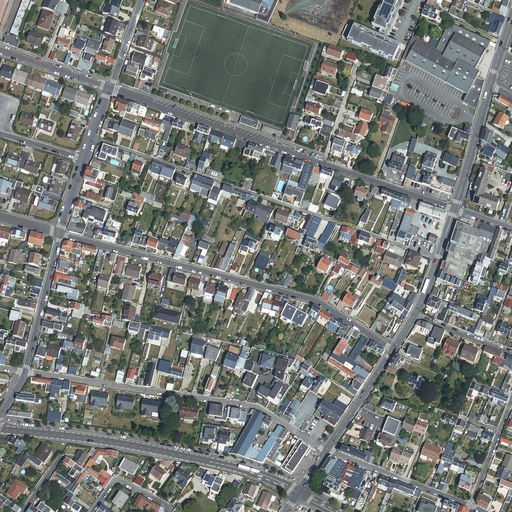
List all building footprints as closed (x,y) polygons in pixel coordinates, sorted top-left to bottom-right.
[(30,0),(20,0),(21,0),(21,1),(23,2),(13,29),(19,31),(30,0)] [(58,6),(60,0),(46,0),(43,8),(54,12),(57,6),(58,6)] [(123,0),(112,0),(111,7),(112,7),(120,10),(123,0)] [(268,22),(278,0),(225,0),(232,2),(231,5),(258,14),(256,18),(268,22)] [(397,6),(398,3),(397,3),(398,0),(383,0),(382,3),(384,4),(382,9),(380,14),(378,13),(374,21),(376,22),(374,27),(381,30),(386,33),(396,11),(394,10),(396,5),(397,6)] [(437,1),(435,0),(428,0),(426,6),(434,9),(436,4),(437,1)] [(459,0),(454,0),(452,7),(456,9),(457,10),(461,1),(459,0)] [(436,4),(434,9),(437,11),(448,16),(449,14),(449,13),(439,8),(439,5),(436,4)] [(111,7),(108,6),(105,14),(103,13),(101,17),(106,18),(107,15),(109,16),(112,8),(112,7),(111,7)] [(158,6),(155,15),(169,20),(172,10),(158,6)] [(434,9),(426,6),(421,16),(432,21),(435,16),(437,11),(434,9)] [(505,17),(506,13),(501,11),(493,7),(492,9),(491,11),(505,17)] [(117,19),(120,11),(112,8),(109,16),(117,19)] [(44,12),(38,28),(48,31),(54,16),(44,12)] [(449,14),(448,16),(464,23),(465,21),(453,17),(449,14)] [(504,19),(496,15),(489,32),(498,36),(504,19)] [(115,37),(118,27),(119,27),(121,23),(108,19),(103,33),(115,37)] [(489,41),(452,24),(447,26),(440,41),(462,53),(458,61),(472,68),(470,73),(477,77),(480,72),(475,70),(489,41)] [(390,45),(369,35),(369,36),(364,33),(362,32),(361,32),(357,30),(357,29),(354,27),(354,28),(347,25),(342,36),(349,39),(354,42),(353,44),(362,48),(363,46),(367,49),(372,51),(371,53),(380,57),(381,55),(386,58),(385,60),(390,62),(391,60),(396,63),(401,52),(398,50),(399,49),(396,48),(395,49),(389,46),(390,45)] [(162,39),(165,31),(155,27),(153,32),(155,33),(159,34),(158,36),(158,37),(162,39)] [(168,42),(171,33),(165,31),(162,39),(164,40),(166,41),(168,42)] [(33,33),(28,44),(41,49),(46,38),(33,33)] [(112,55),(118,39),(105,34),(104,38),(108,40),(103,52),(112,55)] [(6,36),(3,44),(13,47),(16,40),(17,37),(12,36),(12,38),(6,36)] [(65,40),(62,39),(59,37),(56,45),(60,47),(60,46),(64,47),(64,49),(68,50),(71,42),(70,41),(65,40)] [(143,37),(141,37),(137,47),(151,52),(155,42),(143,37)] [(428,45),(412,37),(402,60),(446,83),(451,73),(453,74),(459,63),(436,50),(428,45)] [(432,38),(428,45),(436,50),(439,42),(432,38)] [(82,49),(83,50),(86,44),(78,41),(76,47),(74,46),(72,52),(79,55),(82,49)] [(439,42),(436,50),(459,63),(453,74),(473,84),(477,77),(470,73),(472,68),(458,61),(462,53),(440,41),(439,42)] [(341,56),(343,50),(328,44),(327,47),(326,51),(325,54),(329,55),(340,59),(341,56)] [(97,58),(98,54),(100,48),(93,46),(93,47),(88,46),(85,53),(87,54),(97,58)] [(352,60),(354,55),(343,50),(341,56),(352,60)] [(135,53),(131,62),(135,64),(142,66),(145,67),(148,58),(135,53)] [(97,58),(87,54),(85,61),(91,63),(92,58),(96,60),(97,58)] [(106,61),(107,58),(98,54),(97,58),(96,60),(105,63),(106,61)] [(135,64),(131,62),(130,67),(128,66),(127,71),(137,75),(139,68),(135,66),(135,64)] [(326,62),(323,71),(334,74),(337,65),(326,62)] [(351,74),(353,67),(346,65),(343,72),(351,74)] [(148,78),(154,81),(157,72),(145,67),(142,66),(141,68),(140,69),(143,71),(141,78),(141,80),(144,81),(145,80),(146,78),(148,78)] [(12,82),(16,71),(4,67),(1,78),(12,82)] [(389,80),(393,71),(389,69),(386,75),(384,79),(388,80),(389,80)] [(28,75),(16,71),(12,82),(24,86),(28,75)] [(451,73),(446,83),(468,94),(473,84),(453,74),(451,73)] [(35,78),(28,75),(24,86),(32,88),(35,78)] [(330,82),(314,76),(313,80),(329,86),(330,82)] [(383,92),(388,80),(384,79),(377,76),(373,88),(383,92)] [(479,100),(485,81),(477,77),(473,84),(468,94),(464,101),(477,109),(479,101),(479,100)] [(47,82),(35,78),(32,88),(43,93),(47,82)] [(329,86),(313,80),(307,98),(314,100),(315,98),(311,96),(313,92),(311,92),(313,86),(319,88),(321,88),(327,91),(329,86)] [(59,86),(47,82),(43,93),(51,95),(55,97),(59,86)] [(74,103),(78,93),(66,88),(62,99),(74,103)] [(386,95),(387,93),(383,92),(382,93),(379,102),(383,103),(383,102),(386,95)] [(92,97),(78,93),(74,103),(88,108),(92,97)] [(390,105),(392,98),(386,95),(383,102),(390,105)] [(511,108),(511,103),(501,97),(498,102),(511,110),(511,108)] [(112,100),(111,103),(117,105),(115,110),(119,112),(120,111),(126,113),(127,108),(129,103),(116,99),(112,100)] [(335,100),(332,107),(339,109),(342,102),(335,100)] [(308,102),(306,110),(318,114),(321,106),(313,103),(308,102)] [(142,108),(129,103),(127,108),(133,110),(140,113),(142,108)] [(363,110),(360,119),(369,123),(373,114),(363,110)] [(391,113),(383,110),(379,122),(380,122),(383,123),(384,126),(382,132),(390,135),(395,121),(395,119),(389,117),(391,113)] [(71,112),(70,117),(80,120),(82,115),(71,112)] [(509,119),(500,113),(493,124),(502,130),(505,124),(507,122),(509,119)] [(33,127),(36,119),(24,114),(21,123),(33,127)] [(165,116),(161,114),(159,121),(156,120),(156,122),(155,123),(162,125),(165,116)] [(292,115),(287,128),(294,130),(299,117),(292,115)] [(175,119),(165,116),(162,125),(165,126),(172,128),(173,127),(175,119)] [(306,118),(300,116),(298,124),(303,126),(304,123),(306,119),(306,118)] [(258,123),(241,117),(239,123),(256,129),(258,123)] [(162,125),(155,123),(153,122),(146,119),(144,124),(160,130),(162,125)] [(185,122),(175,119),(173,127),(183,131),(185,122)] [(319,122),(312,120),(312,121),(310,125),(315,127),(318,128),(321,129),(321,128),(322,125),(323,123),(319,122)] [(43,121),(43,122),(40,130),(52,134),(55,125),(43,121)] [(135,126),(123,122),(121,128),(119,133),(119,134),(131,138),(135,126)] [(368,126),(360,123),(355,134),(358,135),(363,137),(368,126)] [(82,128),(81,128),(72,125),(67,139),(77,142),(82,128)] [(120,128),(111,125),(109,129),(109,130),(119,133),(121,128),(120,128)] [(172,128),(165,126),(164,130),(167,130),(163,142),(167,143),(172,128)] [(282,132),(263,126),(261,131),(280,137),(282,132)] [(211,131),(199,127),(194,142),(200,144),(203,134),(209,137),(211,131)] [(330,137),(332,131),(325,129),(321,128),(321,129),(319,134),(324,135),(326,136),(330,137)] [(355,134),(339,128),(338,131),(339,131),(337,135),(346,138),(345,139),(355,143),(358,135),(355,134)] [(458,131),(452,129),(448,139),(453,141),(458,131)] [(494,132),(484,130),(481,140),(487,144),(491,146),(493,141),(491,140),(494,132)] [(224,136),(211,131),(209,137),(207,141),(221,146),(221,145),(224,136)] [(468,142),(469,136),(464,134),(458,131),(453,141),(459,143),(460,139),(468,142)] [(148,133),(146,132),(145,137),(155,141),(157,136),(148,133)] [(417,141),(424,144),(426,138),(426,137),(419,134),(417,141)] [(236,140),(224,136),(221,145),(229,148),(233,149),(234,146),(235,143),(236,140)] [(345,142),(335,139),(333,144),(343,148),(345,142)] [(257,147),(250,144),(247,153),(254,156),(257,147)] [(338,151),(343,152),(344,150),(345,148),(343,148),(333,144),(332,148),(335,150),(338,151)] [(494,154),(504,160),(507,155),(491,146),(487,144),(482,155),(492,159),(494,154)] [(118,150),(103,145),(101,153),(107,155),(115,158),(118,150)] [(189,149),(178,145),(175,153),(174,155),(185,159),(186,158),(188,159),(191,151),(188,150),(189,149)] [(264,149),(257,147),(254,156),(253,158),(260,160),(264,149)] [(354,154),(358,155),(359,150),(355,149),(350,147),(348,152),(352,153),(354,154)] [(455,167),(459,159),(444,152),(441,159),(443,160),(442,162),(455,167)] [(29,162),(32,156),(24,153),(22,159),(22,160),(26,161),(29,162)] [(283,156),(277,154),(273,164),(279,166),(283,156)] [(22,160),(22,159),(10,155),(7,164),(15,166),(19,168),(22,160)] [(121,162),(128,164),(129,160),(130,157),(123,155),(121,162)] [(427,167),(431,158),(425,156),(422,166),(427,168),(427,167)] [(296,160),(287,157),(284,166),(293,169),(296,160)] [(202,158),(198,169),(203,171),(207,160),(202,158)] [(436,159),(431,158),(427,167),(429,168),(433,169),(436,160),(436,159)] [(304,163),(296,160),(293,169),(299,171),(301,172),(304,163)] [(195,164),(187,161),(185,169),(190,170),(190,168),(194,169),(195,164)] [(41,166),(29,162),(26,171),(31,172),(38,175),(41,166)] [(55,174),(64,177),(68,165),(59,162),(58,165),(55,174)] [(92,162),(91,162),(89,167),(97,170),(99,164),(98,164),(92,162)] [(144,165),(135,162),(132,170),(141,173),(144,165)] [(163,165),(153,162),(151,167),(162,170),(163,165)] [(403,167),(391,163),(389,169),(401,173),(403,167)] [(314,167),(307,164),(304,173),(312,175),(314,167)] [(410,166),(404,164),(403,167),(401,173),(407,175),(410,166)] [(163,165),(162,170),(173,174),(175,169),(163,165)] [(293,169),(284,166),(282,172),(291,175),(292,173),(293,169)] [(416,168),(410,166),(407,175),(406,178),(412,180),(414,173),(416,168)] [(492,175),(495,168),(493,168),(488,166),(486,170),(482,169),(474,192),(477,193),(473,204),(496,211),(500,201),(484,196),(492,175)] [(323,169),(314,167),(312,175),(310,181),(318,184),(320,177),(323,169)] [(97,172),(88,169),(86,176),(95,179),(97,172)] [(334,173),(323,169),(320,177),(327,180),(324,188),(327,190),(328,189),(331,181),(333,176),(334,173)] [(173,174),(162,170),(160,176),(171,180),(173,174)] [(212,171),(210,177),(222,181),(224,176),(212,171)] [(428,175),(429,173),(423,171),(419,182),(423,184),(425,178),(426,175),(428,175)] [(299,188),(300,188),(306,191),(310,181),(312,175),(304,173),(299,188)] [(423,184),(430,187),(434,177),(428,175),(427,179),(425,178),(423,184)] [(95,179),(86,176),(84,181),(91,184),(95,185),(96,183),(100,185),(101,181),(98,180),(95,179)] [(195,176),(192,185),(200,187),(203,179),(195,176)] [(343,179),(335,176),(333,181),(331,185),(340,188),(343,179)] [(177,179),(175,184),(184,187),(187,180),(178,177),(177,179)] [(18,182),(11,179),(10,183),(2,180),(0,185),(0,192),(1,193),(2,191),(3,192),(3,193),(6,194),(6,193),(10,194),(12,188),(15,190),(18,182)] [(51,187),(53,181),(45,179),(44,180),(43,183),(43,185),(51,187)] [(200,187),(192,185),(190,189),(199,193),(201,189),(203,183),(205,179),(203,179),(200,187)] [(62,184),(61,184),(53,181),(51,187),(49,193),(57,196),(62,184)] [(245,181),(243,188),(250,191),(252,184),(245,181)] [(20,188),(22,189),(24,184),(18,182),(15,190),(19,191),(20,188)] [(212,187),(203,183),(201,189),(210,192),(212,188),(212,187)] [(233,189),(224,186),(222,191),(229,193),(231,194),(233,189)] [(37,188),(36,192),(36,193),(42,195),(45,189),(38,187),(37,188)] [(32,193),(22,189),(20,188),(19,191),(16,199),(28,203),(32,193)] [(210,192),(208,197),(208,198),(217,202),(220,195),(221,192),(215,190),(212,188),(210,192)] [(364,190),(361,189),(358,188),(355,196),(359,197),(363,199),(364,199),(367,193),(367,192),(364,190)] [(115,202),(118,192),(109,189),(106,200),(115,202)] [(247,194),(233,189),(231,194),(239,197),(246,199),(247,194)] [(394,194),(383,191),(381,196),(392,200),(394,194)] [(153,196),(141,192),(139,197),(147,200),(151,201),(153,196)] [(285,193),(282,202),(286,203),(287,199),(290,200),(292,195),(288,194),(285,193)] [(402,197),(394,194),(392,200),(400,202),(402,197)] [(134,198),(135,196),(133,195),(130,203),(141,207),(143,201),(134,198)] [(246,199),(239,197),(238,199),(246,202),(244,206),(247,207),(250,200),(246,199)] [(411,200),(402,197),(400,202),(409,205),(409,204),(411,200)] [(41,198),(38,206),(38,208),(52,213),(52,211),(55,204),(55,203),(51,202),(44,200),(41,198)] [(259,204),(250,200),(247,207),(246,210),(246,211),(254,214),(259,204)] [(392,200),(390,206),(398,209),(400,205),(400,202),(392,200)] [(78,204),(76,204),(75,208),(81,211),(83,206),(80,205),(81,203),(80,203),(79,203),(78,204)] [(141,207),(130,203),(127,211),(138,215),(141,207)] [(446,212),(420,203),(419,207),(418,211),(444,220),(446,212)] [(273,211),(259,204),(254,214),(254,215),(269,221),(273,211)] [(108,213),(109,210),(94,205),(93,208),(92,209),(92,212),(101,215),(106,217),(108,213)] [(371,210),(367,209),(360,222),(365,224),(371,210)] [(291,223),(293,218),(289,216),(290,215),(278,210),(274,219),(290,226),(291,223)] [(411,211),(407,210),(405,215),(412,218),(414,212),(411,211)] [(89,221),(91,213),(84,211),(81,218),(89,221)] [(190,216),(181,212),(179,217),(188,220),(189,220),(190,216)] [(269,221),(254,215),(253,218),(268,224),(269,222),(269,221)] [(412,218),(405,215),(400,231),(407,234),(410,227),(413,218),(412,218)] [(303,226),(301,232),(305,234),(308,230),(310,224),(312,218),(308,216),(305,223),(303,226)] [(320,221),(315,219),(309,233),(314,235),(317,229),(318,226),(320,221)] [(288,230),(269,222),(268,224),(265,231),(269,233),(272,235),(279,238),(282,232),(287,234),(288,230)] [(327,240),(336,225),(330,223),(319,243),(325,246),(327,240)] [(474,229),(457,223),(455,230),(485,242),(489,243),(491,244),(496,229),(482,224),(479,231),(474,229)] [(83,236),(85,232),(85,231),(68,226),(68,229),(69,232),(83,236)] [(353,231),(343,227),(341,232),(351,236),(353,231)] [(410,227),(407,234),(412,236),(415,237),(417,230),(410,227)] [(11,231),(1,228),(0,230),(0,236),(9,239),(11,231)] [(288,230),(287,234),(286,236),(299,241),(300,238),(301,239),(299,244),(302,246),(305,237),(299,234),(291,231),(290,231),(288,230)] [(485,242),(455,230),(450,245),(480,257),(482,253),(483,250),(484,246),(485,242)] [(507,233),(497,230),(494,240),(500,242),(501,236),(505,238),(507,233)] [(22,233),(13,231),(11,236),(22,239),(21,240),(22,241),(24,241),(25,240),(27,235),(23,234),(22,234),(22,233)] [(109,232),(105,231),(103,236),(115,239),(117,234),(114,233),(109,232)] [(45,236),(29,232),(27,239),(30,239),(29,243),(33,245),(37,246),(37,244),(43,246),(45,236)] [(354,234),(353,237),(351,238),(348,244),(357,247),(359,241),(358,241),(360,236),(354,234)] [(371,238),(361,234),(360,236),(358,241),(359,241),(369,245),(370,242),(371,238)] [(254,240),(245,235),(244,240),(245,241),(255,245),(257,241),(254,240)] [(150,239),(141,236),(140,236),(138,241),(139,242),(140,243),(139,246),(147,248),(147,247),(150,240),(150,239)] [(436,245),(438,238),(432,236),(429,243),(436,245)] [(189,239),(182,237),(180,243),(179,245),(184,246),(186,247),(189,239)] [(308,238),(304,247),(314,252),(317,246),(318,243),(312,240),(308,238)] [(180,243),(171,239),(169,243),(166,252),(175,255),(179,245),(180,243)] [(229,251),(232,243),(224,239),(220,250),(223,251),(228,253),(229,251)] [(159,244),(150,240),(147,247),(157,250),(157,248),(159,244)] [(169,243),(161,240),(159,244),(157,248),(166,252),(169,243)] [(328,251),(332,243),(327,240),(325,246),(323,248),(328,251)] [(500,242),(494,240),(491,249),(496,252),(500,242)] [(237,243),(233,241),(232,243),(229,251),(233,252),(237,243)] [(255,245),(245,241),(243,246),(246,247),(253,250),(255,245)] [(389,245),(379,241),(378,244),(380,245),(379,247),(385,250),(387,250),(389,245)] [(209,246),(201,243),(198,248),(203,250),(207,252),(209,246)] [(480,257),(450,245),(449,244),(446,253),(449,253),(446,263),(443,262),(440,272),(445,274),(451,276),(456,278),(462,280),(468,265),(472,267),(473,265),(477,267),(480,257)] [(184,246),(179,245),(175,255),(174,258),(178,260),(180,255),(184,246)] [(379,247),(377,247),(375,252),(383,255),(385,250),(379,247)] [(496,252),(491,249),(487,259),(491,261),(493,262),(496,252)] [(12,250),(8,263),(18,266),(22,252),(12,250)] [(391,253),(387,252),(383,261),(400,268),(404,259),(390,254),(391,253)] [(101,254),(99,253),(95,270),(99,271),(102,260),(103,255),(103,254),(101,254)] [(227,267),(232,255),(228,253),(226,257),(224,262),(220,271),(225,272),(226,269),(227,267)] [(327,256),(321,253),(318,258),(322,260),(323,259),(332,264),(335,259),(331,258),(330,260),(326,258),(327,256)] [(422,257),(410,253),(409,256),(406,265),(417,269),(422,257)] [(39,267),(42,256),(32,254),(29,265),(39,267)] [(117,255),(111,254),(108,265),(114,266),(117,255)] [(217,255),(211,269),(215,270),(219,260),(220,259),(221,257),(217,255)] [(260,255),(256,263),(265,267),(266,267),(270,259),(260,255)] [(348,261),(341,257),(338,261),(346,265),(348,266),(350,262),(349,262),(348,261)] [(491,261),(487,259),(484,258),(480,257),(477,267),(475,270),(473,277),(475,278),(474,280),(469,279),(468,282),(472,284),(481,287),(482,284),(479,283),(481,277),(484,278),(486,273),(485,272),(486,268),(488,267),(491,261)] [(124,259),(118,258),(117,262),(118,263),(118,266),(115,265),(113,274),(120,276),(124,263),(124,259)] [(350,258),(348,261),(349,262),(350,259),(354,261),(353,264),(361,268),(362,264),(350,258)] [(323,259),(322,260),(318,269),(327,274),(332,265),(332,264),(323,259)] [(215,270),(220,271),(224,262),(223,261),(219,260),(215,270)] [(69,264),(60,261),(57,272),(63,274),(65,268),(68,269),(69,264)] [(346,265),(338,261),(335,267),(332,274),(334,275),(335,273),(339,266),(342,267),(344,268),(346,265)] [(353,264),(350,262),(348,266),(346,269),(357,275),(361,268),(353,264)] [(263,271),(265,267),(256,263),(254,267),(263,271)] [(142,268),(125,264),(123,272),(127,273),(126,275),(140,279),(140,276),(141,273),(142,268)] [(507,273),(509,268),(507,267),(504,266),(502,265),(500,270),(507,273)] [(361,268),(357,275),(361,278),(366,270),(361,268)] [(405,272),(400,270),(394,284),(398,286),(398,287),(401,288),(400,287),(405,273),(405,272)] [(442,281),(445,274),(440,272),(437,279),(442,281)] [(71,277),(57,273),(54,282),(58,284),(59,279),(70,282),(71,277)] [(111,276),(101,274),(98,287),(108,290),(111,276)] [(286,280),(288,277),(283,274),(278,286),(283,288),(286,280)] [(448,283),(451,276),(445,274),(442,281),(447,283),(448,283)] [(164,278),(152,275),(149,285),(161,288),(164,278)] [(175,276),(173,285),(185,287),(187,279),(175,276)] [(376,278),(373,277),(371,282),(380,287),(380,286),(382,283),(382,282),(378,280),(379,278),(379,277),(379,276),(378,276),(377,276),(377,277),(376,278)] [(454,286),(456,278),(451,276),(448,283),(450,284),(454,286)] [(121,278),(120,284),(126,286),(131,287),(132,281),(121,278)] [(459,296),(462,288),(464,281),(462,280),(456,278),(454,286),(452,289),(457,291),(456,295),(459,296)] [(202,282),(190,279),(188,290),(197,292),(199,293),(199,291),(202,292),(204,285),(201,284),(202,282)] [(207,286),(204,285),(202,292),(205,293),(205,294),(211,295),(216,296),(219,287),(207,284),(207,286)] [(126,286),(122,301),(132,303),(136,288),(131,287),(126,286)] [(219,286),(219,287),(216,296),(225,299),(227,299),(230,290),(219,286)] [(66,289),(59,287),(58,292),(73,296),(74,291),(66,289)] [(13,289),(7,288),(5,297),(10,298),(11,294),(13,293),(14,289),(13,289)] [(504,300),(507,294),(493,288),(490,294),(494,295),(504,300)] [(255,293),(249,291),(249,292),(247,296),(242,308),(248,310),(255,293)] [(414,302),(417,296),(412,293),(411,292),(408,298),(414,302)] [(246,296),(243,295),(241,294),(240,298),(239,300),(235,308),(240,310),(246,296)] [(352,309),(357,300),(354,298),(348,294),(342,303),(352,309)] [(486,317),(494,295),(490,294),(488,300),(483,313),(482,315),(483,316),(486,317)] [(224,304),(225,299),(216,296),(214,301),(223,304),(224,304)] [(402,300),(397,296),(393,303),(398,306),(402,300)] [(442,302),(431,297),(429,302),(440,307),(442,302)] [(475,310),(483,313),(488,300),(479,297),(477,301),(478,302),(475,310)] [(274,302),(271,311),(275,313),(282,314),(287,305),(290,299),(285,298),(284,305),(281,304),(274,302)] [(266,300),(262,299),(258,308),(271,311),(274,302),(271,301),(268,301),(266,300)] [(361,302),(357,300),(352,309),(355,311),(361,302)] [(393,303),(389,300),(387,303),(390,305),(391,306),(391,307),(401,314),(404,310),(403,309),(398,306),(393,303)] [(406,302),(402,300),(398,306),(403,309),(407,302),(406,302)] [(36,311),(38,306),(28,303),(23,302),(23,305),(22,307),(36,311)] [(408,313),(412,306),(407,302),(403,309),(404,310),(408,313)] [(440,307),(429,302),(427,307),(438,311),(439,311),(440,308),(440,307)] [(448,310),(451,305),(442,302),(440,307),(440,308),(441,308),(444,309),(448,311),(448,310)] [(79,312),(81,306),(72,304),(71,310),(74,311),(79,312)] [(287,305),(282,314),(281,317),(287,320),(288,318),(292,320),(298,310),(287,305)] [(458,308),(451,305),(448,310),(455,313),(453,316),(453,315),(452,318),(451,318),(449,325),(452,326),(455,316),(458,308)] [(321,311),(314,306),(311,311),(315,313),(317,315),(318,315),(321,311)] [(126,307),(123,321),(131,323),(133,323),(137,310),(126,307)] [(179,325),(181,316),(162,311),(162,310),(156,308),(153,319),(179,325)] [(474,320),(476,315),(458,308),(455,316),(457,317),(458,314),(461,315),(474,320)] [(92,309),(92,311),(91,315),(92,315),(95,316),(101,317),(102,312),(102,311),(92,309)] [(444,323),(448,311),(444,309),(441,315),(439,321),(444,323)] [(48,315),(61,319),(62,314),(57,313),(49,310),(48,315)] [(308,316),(298,310),(292,320),(296,323),(295,325),(301,328),(308,316)] [(84,313),(79,312),(74,311),(72,317),(82,319),(84,313)] [(332,317),(322,311),(319,317),(322,319),(326,321),(328,322),(332,317)] [(20,323),(22,314),(20,314),(16,313),(12,312),(10,320),(14,321),(17,322),(20,323)] [(377,319),(388,326),(392,320),(381,312),(377,319)] [(66,323),(68,316),(63,314),(62,314),(61,319),(60,321),(66,323)] [(111,319),(101,317),(95,316),(93,323),(93,324),(103,326),(104,326),(105,321),(110,322),(109,326),(111,327),(113,319),(111,319)] [(495,321),(483,317),(481,321),(480,321),(476,331),(474,335),(482,338),(484,334),(479,333),(483,322),(487,324),(491,325),(493,326),(495,321)] [(343,325),(333,318),(330,323),(339,328),(336,332),(338,333),(339,331),(340,329),(343,325)] [(17,322),(15,332),(14,337),(18,338),(22,339),(26,324),(20,323),(17,322)] [(49,329),(54,331),(55,325),(51,324),(44,322),(43,328),(45,328),(49,329)] [(435,331),(436,328),(420,322),(418,323),(416,326),(423,329),(430,332),(431,332),(432,330),(435,331)] [(328,326),(326,328),(337,335),(338,333),(336,332),(339,328),(330,323),(328,326)] [(374,323),(370,329),(374,332),(378,326),(377,326),(374,323)] [(498,333),(502,335),(510,338),(511,331),(511,327),(500,323),(497,333),(498,333)] [(151,327),(141,325),(140,329),(139,334),(138,339),(147,341),(148,340),(149,335),(150,329),(151,327)] [(350,329),(343,325),(340,329),(343,331),(342,332),(346,334),(350,329)] [(163,332),(158,331),(150,329),(149,335),(154,337),(161,338),(163,332)] [(354,332),(350,329),(346,334),(345,336),(350,339),(351,336),(354,332)] [(445,332),(438,329),(436,334),(442,337),(443,337),(445,332)] [(442,337),(436,334),(433,341),(434,342),(430,351),(436,353),(442,337)] [(18,338),(14,337),(8,336),(7,341),(6,344),(7,345),(9,340),(17,342),(18,338)] [(206,340),(193,336),(192,340),(194,340),(190,353),(195,354),(201,356),(206,340)] [(368,340),(363,337),(355,348),(358,350),(361,351),(361,350),(368,340)] [(86,340),(77,338),(76,343),(74,350),(83,352),(86,340)] [(126,342),(113,338),(111,348),(124,351),(126,342)] [(223,343),(207,339),(205,347),(209,349),(206,359),(216,363),(221,349),(223,343)] [(74,350),(76,343),(72,342),(70,342),(64,340),(61,349),(66,350),(66,348),(74,350)] [(342,340),(333,354),(339,358),(340,355),(348,343),(347,343),(342,340)] [(372,343),(368,340),(361,350),(365,353),(368,348),(372,343)] [(453,342),(448,340),(443,351),(448,353),(447,355),(455,358),(460,345),(457,343),(453,342)] [(26,350),(28,345),(17,342),(16,347),(22,349),(23,349),(26,350)] [(231,344),(223,343),(221,349),(229,351),(231,344)] [(385,351),(372,343),(368,348),(381,357),(385,351)] [(235,345),(231,344),(229,351),(228,352),(236,355),(239,346),(235,345)] [(59,358),(61,349),(49,346),(47,356),(59,360),(59,358)] [(479,351),(465,346),(460,358),(474,363),(479,351)] [(243,347),(239,358),(239,359),(247,362),(250,354),(252,349),(243,347)] [(419,361),(423,351),(410,347),(407,355),(409,356),(416,359),(415,360),(419,361)] [(486,347),(484,353),(485,353),(495,357),(493,363),(500,366),(502,362),(503,358),(504,355),(486,347)] [(45,359),(47,350),(43,349),(39,348),(37,357),(45,359)] [(354,357),(351,361),(349,363),(352,365),(353,363),(358,356),(361,351),(358,350),(356,352),(354,356),(354,357)] [(184,366),(185,361),(186,361),(188,353),(181,352),(178,365),(184,366)] [(239,358),(228,354),(223,367),(235,371),(236,369),(239,359),(239,358)] [(511,357),(504,355),(503,358),(506,359),(505,361),(511,363),(511,357)] [(342,356),(340,359),(346,362),(343,367),(352,373),(354,371),(347,367),(349,363),(351,361),(348,360),(342,356)] [(365,361),(358,356),(353,363),(357,366),(360,368),(365,361)] [(411,361),(397,356),(389,367),(395,369),(396,368),(398,365),(399,366),(401,362),(404,364),(404,362),(410,364),(411,361)] [(340,359),(339,358),(336,362),(342,366),(343,367),(346,362),(340,359)] [(503,358),(502,362),(500,366),(499,367),(503,369),(505,366),(510,368),(511,366),(511,364),(511,363),(505,361),(506,359),(503,358)] [(247,362),(239,359),(236,369),(243,371),(247,362)] [(330,359),(329,362),(328,363),(339,370),(342,366),(336,362),(330,359)] [(253,364),(247,362),(243,371),(250,374),(253,364)] [(172,366),(172,365),(160,363),(158,373),(170,376),(171,370),(172,366)] [(220,365),(215,364),(211,376),(216,378),(220,365)] [(151,388),(156,366),(151,365),(145,387),(151,388)] [(310,368),(305,365),(302,370),(307,373),(308,373),(311,375),(314,370),(310,368)] [(342,366),(339,370),(351,378),(354,374),(352,373),(343,367),(342,366)] [(356,367),(354,371),(367,379),(370,374),(360,368),(357,366),(356,367)] [(136,368),(130,367),(127,379),(133,381),(135,376),(136,368)] [(395,369),(389,367),(386,371),(394,375),(396,370),(395,369)] [(77,369),(69,368),(68,375),(75,376),(77,369)] [(92,372),(91,377),(98,379),(100,370),(97,369),(96,373),(92,372)] [(171,370),(170,376),(182,378),(183,373),(177,371),(171,370)] [(308,373),(307,373),(306,376),(308,377),(308,376),(316,382),(316,381),(318,378),(320,375),(314,370),(311,375),(308,373)] [(352,373),(354,374),(366,381),(367,379),(354,371),(352,373)] [(405,374),(398,371),(396,376),(402,379),(405,374)] [(118,372),(115,383),(122,384),(124,374),(122,373),(118,372)] [(354,374),(351,378),(355,380),(352,384),(353,385),(351,387),(344,383),(341,387),(356,396),(366,381),(354,374)] [(247,375),(243,386),(252,390),(257,379),(247,375)] [(510,377),(507,376),(500,392),(504,394),(503,395),(504,395),(505,394),(509,396),(508,398),(509,399),(510,395),(504,393),(507,385),(506,385),(510,377)] [(421,393),(425,383),(414,378),(413,380),(411,379),(408,385),(414,387),(413,389),(415,390),(415,391),(421,393)] [(318,382),(316,381),(316,382),(315,383),(314,385),(315,386),(314,388),(318,391),(324,382),(320,379),(318,382)] [(209,380),(205,391),(210,392),(214,381),(209,380)] [(490,388),(472,381),(471,384),(480,387),(489,391),(490,388)] [(307,384),(304,382),(300,389),(305,392),(306,389),(308,390),(311,386),(309,385),(310,383),(309,382),(307,384)] [(52,387),(52,389),(51,392),(69,394),(69,392),(71,384),(64,383),(63,388),(52,387)] [(478,393),(480,387),(471,384),(466,397),(470,398),(471,396),(473,391),(478,393)] [(87,386),(78,385),(76,395),(78,395),(85,396),(87,386)] [(316,395),(318,391),(314,388),(315,386),(314,385),(310,391),(316,395)] [(487,396),(490,391),(489,391),(480,387),(478,393),(477,396),(482,398),(483,394),(487,396)] [(499,395),(490,391),(487,396),(494,399),(499,401),(501,395),(499,395)] [(109,396),(94,394),(92,407),(99,409),(100,405),(108,406),(109,396)] [(85,396),(78,395),(77,403),(86,405),(87,397),(85,396)] [(509,399),(508,398),(501,395),(499,401),(497,406),(500,407),(501,405),(502,405),(504,404),(504,403),(507,404),(509,399)] [(119,398),(117,413),(124,414),(125,411),(133,412),(135,400),(119,398)] [(393,413),(397,403),(385,399),(384,403),(381,402),(381,404),(383,404),(382,408),(393,413)] [(287,409),(291,403),(286,400),(282,406),(283,406),(287,409)] [(344,414),(348,408),(336,400),(333,406),(344,413),(344,414)] [(145,411),(144,417),(151,418),(152,413),(161,414),(162,404),(145,401),(144,411),(145,411)] [(285,415),(291,419),(301,405),(294,401),(285,415)] [(344,413),(333,406),(330,404),(327,408),(329,410),(341,418),(344,413)] [(223,413),(224,407),(212,405),(210,416),(217,417),(217,420),(226,421),(227,418),(227,413),(223,413)] [(327,408),(321,405),(316,413),(317,413),(323,418),(327,413),(329,410),(327,408)] [(245,423),(246,412),(241,411),(241,410),(236,409),(232,409),(232,408),(228,407),(227,413),(227,418),(231,418),(230,419),(240,420),(239,422),(245,423)] [(188,420),(195,421),(199,422),(201,410),(183,408),(181,419),(188,420)] [(442,416),(444,412),(435,408),(433,412),(442,416)] [(339,421),(341,418),(329,410),(327,413),(339,421)] [(253,417),(233,453),(244,457),(250,446),(262,425),(263,423),(265,417),(256,411),(253,416),(253,417)] [(53,415),(52,423),(61,424),(62,415),(48,412),(48,414),(53,415)] [(458,417),(446,412),(443,421),(455,426),(457,420),(458,417)] [(334,428),(339,421),(327,413),(323,418),(325,419),(323,421),(334,428)] [(462,414),(460,413),(458,417),(457,420),(466,424),(468,419),(461,417),(462,414)] [(272,422),(265,417),(263,423),(267,426),(269,427),(272,422)] [(401,430),(403,424),(388,418),(382,436),(394,440),(397,442),(401,430)] [(416,424),(405,419),(403,424),(401,430),(412,434),(413,432),(416,424)] [(466,424),(457,420),(455,426),(453,430),(463,434),(465,429),(467,424),(466,424)] [(428,426),(417,422),(416,424),(413,432),(424,436),(425,434),(427,427),(428,426)] [(221,431),(221,427),(202,424),(201,433),(206,434),(207,429),(221,431)] [(480,429),(467,424),(465,429),(470,431),(468,436),(476,440),(478,436),(480,429)] [(284,430),(279,427),(274,434),(272,438),(277,441),(284,430)] [(219,443),(221,432),(221,431),(207,429),(206,434),(205,440),(214,442),(214,443),(219,443)] [(369,443),(373,432),(364,429),(360,440),(369,443)] [(492,443),(495,435),(480,429),(478,436),(482,437),(482,439),(492,443)] [(289,432),(284,430),(277,441),(275,444),(280,446),(289,432)] [(230,442),(231,433),(221,432),(219,443),(224,444),(224,442),(227,442),(230,442)] [(250,446),(244,457),(262,464),(266,459),(272,449),(275,444),(277,441),(272,438),(274,434),(273,433),(262,451),(250,446)] [(394,440),(382,436),(380,435),(377,443),(381,444),(383,445),(383,447),(385,448),(386,448),(386,447),(391,448),(394,440)] [(511,441),(502,437),(499,444),(507,447),(508,445),(511,446),(511,441)] [(15,439),(15,438),(10,438),(8,440),(9,443),(10,443),(12,443),(13,443),(20,446),(17,452),(21,454),(24,449),(27,443),(22,441),(21,442),(15,439)] [(310,446),(299,439),(282,465),(281,468),(291,475),(292,474),(293,474),(309,448),(310,446)] [(425,444),(419,459),(426,461),(427,458),(436,462),(437,461),(441,462),(443,457),(445,453),(440,451),(441,450),(425,444)] [(43,446),(34,458),(42,464),(44,465),(52,453),(43,446)] [(343,447),(341,452),(364,461),(366,456),(363,455),(359,454),(360,452),(352,449),(351,451),(343,447)] [(449,453),(451,448),(447,447),(446,450),(445,453),(443,457),(451,460),(453,455),(449,453)] [(399,462),(403,452),(394,448),(394,449),(390,459),(395,460),(394,462),(398,464),(399,462)] [(107,456),(107,451),(98,449),(97,451),(93,457),(88,465),(90,467),(92,468),(96,462),(101,455),(107,456)] [(272,449),(266,459),(270,462),(277,452),(272,449)] [(34,458),(24,451),(21,455),(24,457),(28,460),(39,468),(42,464),(34,458)] [(74,463),(81,468),(88,456),(81,452),(77,458),(74,463)] [(277,452),(270,462),(274,464),(275,461),(274,460),(279,453),(277,452)] [(367,452),(366,456),(364,461),(369,463),(371,457),(373,454),(367,452)] [(399,462),(409,465),(413,456),(403,452),(399,462)] [(511,470),(511,457),(507,455),(502,468),(509,471),(511,472),(511,470)] [(358,491),(366,472),(337,460),(332,457),(329,458),(319,472),(328,477),(342,483),(354,489),(357,490),(358,491)] [(454,461),(451,460),(443,457),(441,462),(441,463),(442,463),(443,462),(445,463),(452,466),(454,461)] [(74,463),(67,458),(64,463),(74,469),(78,472),(82,474),(84,470),(81,468),(74,463)] [(142,467),(129,458),(124,466),(132,472),(136,476),(142,467)] [(466,465),(454,461),(452,466),(460,469),(464,470),(466,465)] [(168,473),(158,466),(152,474),(162,481),(168,473)] [(100,474),(92,468),(89,472),(102,482),(100,485),(101,486),(105,489),(110,482),(100,474)] [(212,473),(201,468),(198,472),(197,474),(195,476),(205,480),(208,474),(211,476),(212,473)] [(502,468),(501,468),(496,479),(501,481),(505,482),(509,471),(502,468)] [(74,469),(70,475),(72,477),(74,478),(75,477),(78,472),(74,469)] [(194,478),(182,469),(176,477),(183,482),(180,485),(185,489),(194,478)] [(100,474),(110,482),(113,478),(103,470),(100,474)] [(70,492),(75,485),(69,481),(55,472),(51,479),(53,480),(54,479),(56,479),(63,483),(68,487),(66,489),(70,492)] [(211,476),(208,474),(205,480),(205,481),(209,483),(208,486),(214,488),(218,479),(211,476)] [(391,480),(381,476),(378,484),(378,485),(379,485),(378,487),(387,490),(388,488),(391,480)] [(468,479),(462,476),(460,482),(461,483),(459,489),(469,492),(468,493),(471,495),(475,486),(474,486),(473,487),(472,487),(471,488),(470,488),(472,481),(468,480),(468,479)] [(76,482),(78,480),(74,478),(72,477),(69,481),(75,485),(76,482)] [(226,480),(219,477),(218,479),(214,488),(212,491),(220,494),(226,480)] [(342,483),(328,477),(323,486),(337,492),(342,483)] [(396,482),(391,480),(388,488),(393,490),(394,489),(396,482)] [(511,485),(505,482),(501,481),(499,487),(499,489),(501,490),(503,489),(504,487),(511,490),(509,497),(511,498),(511,496),(511,485)] [(17,482),(8,495),(16,501),(21,493),(22,492),(24,493),(27,489),(17,482)] [(80,485),(76,482),(75,485),(70,492),(66,498),(68,499),(70,495),(71,496),(72,495),(73,494),(74,495),(80,485)] [(421,491),(396,482),(394,489),(403,493),(404,492),(409,493),(408,494),(418,498),(418,497),(421,491)] [(257,488),(248,484),(244,494),(253,497),(257,488)] [(362,493),(358,491),(357,490),(353,498),(359,501),(362,493)] [(273,495),(264,492),(258,506),(266,511),(273,495)] [(121,509),(129,499),(121,493),(113,504),(117,506),(121,509)] [(485,493),(483,493),(482,496),(479,495),(476,503),(478,506),(487,511),(491,502),(490,501),(491,498),(491,496),(485,493)] [(0,507),(5,511),(8,507),(4,504),(7,500),(0,495),(0,507)] [(135,507),(142,510),(144,507),(147,500),(140,496),(135,507)] [(238,511),(244,504),(230,497),(229,499),(233,500),(231,503),(230,505),(229,504),(227,506),(229,507),(226,511),(227,511),(238,511)] [(70,501),(68,499),(66,498),(63,502),(73,509),(76,504),(70,501)] [(436,504),(422,498),(420,503),(421,504),(417,511),(439,511),(441,509),(437,507),(436,509),(434,508),(435,506),(436,504)] [(15,511),(18,511),(21,510),(7,500),(4,504),(8,507),(15,511)] [(164,509),(147,500),(144,507),(146,508),(149,509),(150,507),(158,511),(159,511),(160,511),(162,511),(164,511),(164,509)] [(456,511),(459,506),(445,501),(441,510),(445,511),(447,507),(452,509),(450,511),(456,511)] [(505,511),(509,502),(507,501),(505,501),(500,511),(505,511)] [(40,511),(49,511),(51,510),(46,506),(42,503),(41,503),(37,509),(40,511)]
